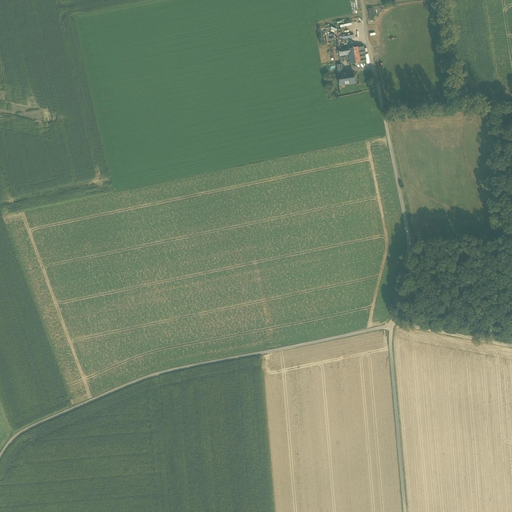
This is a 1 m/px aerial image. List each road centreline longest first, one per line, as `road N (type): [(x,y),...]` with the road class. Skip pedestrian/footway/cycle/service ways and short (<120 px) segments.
road 1 (unclassified): [(360,0),(409,242),(389,336),(404,511)]
road 2 (track): [(390,325),(151,376),(12,433),(0,458)]
